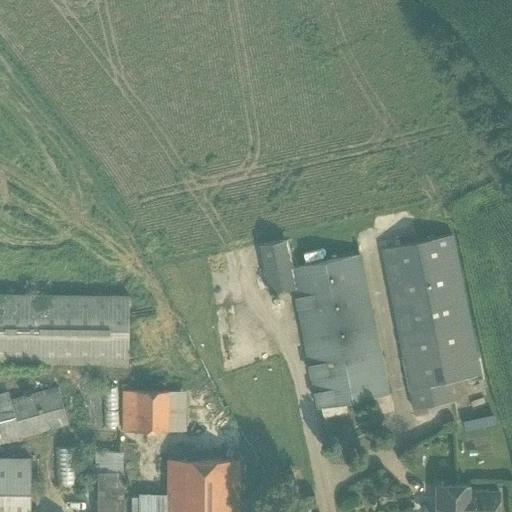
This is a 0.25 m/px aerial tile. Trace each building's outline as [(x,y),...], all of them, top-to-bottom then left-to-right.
[(450,384),(481,374),(452,234),(379,249),(412,410),(454,402),(450,384)] [(282,241),(258,246),(268,294),(291,289),(316,409),(320,408),(321,415),(347,410),(345,403),(348,402),(388,394),(359,254),(288,269),(282,241)] [(0,362),(125,363),(128,295),(0,293),(0,362)] [(32,433),(67,422),(56,385),(10,399),(7,391),(0,392),(0,511),(26,511),(26,504),(27,456),(0,455),(0,441),(7,440),(32,433)] [(168,390),(120,391),(121,432),(168,432),(168,390)] [(74,483),(72,446),(58,447),(60,484),(74,483)] [(96,511),(122,511),(122,450),(94,450),(94,470),(96,470),(96,511)] [(240,511),(240,459),(166,459),(164,494),(137,494),(136,511),(240,511)] [(436,485),(436,498),(435,511),(498,511),(499,491),(464,491),(464,485),(436,485)]
